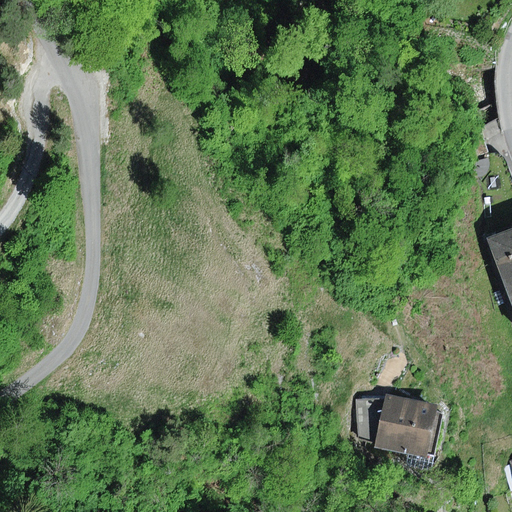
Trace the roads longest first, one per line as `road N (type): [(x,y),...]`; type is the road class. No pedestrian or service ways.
road 1 (track): [(33,0),(84,95),(92,129),(94,271),(67,346),(0,403)]
road 2 (track): [(66,62),(38,74),(33,86),(31,163),(0,222)]
